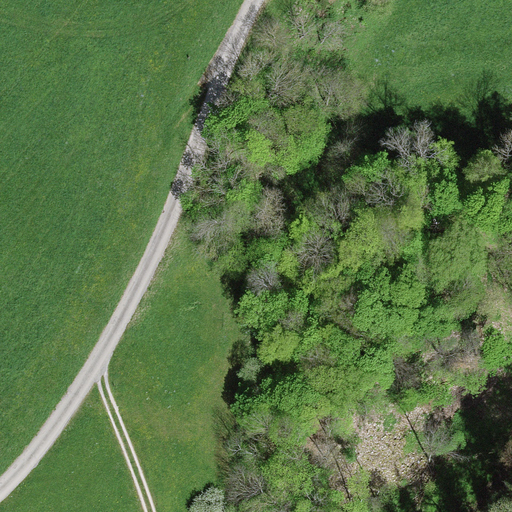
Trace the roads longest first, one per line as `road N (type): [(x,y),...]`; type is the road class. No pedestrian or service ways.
road 1 (residential): [(248,0),(206,91),(126,317),(42,450),(0,490)]
road 2 (track): [(101,364),(152,511)]
